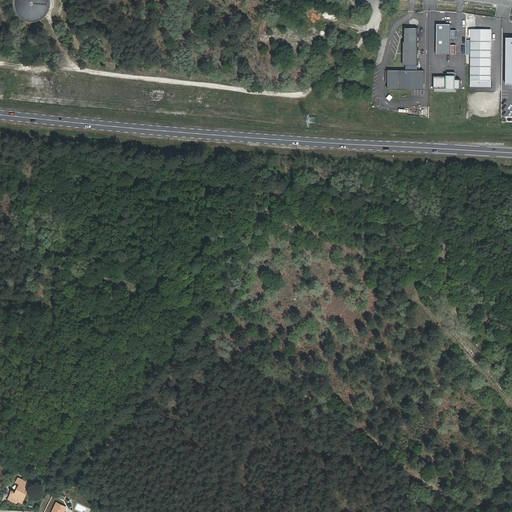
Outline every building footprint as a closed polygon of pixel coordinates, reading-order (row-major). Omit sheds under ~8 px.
[(48,22),(54,19),(58,14),(61,8),(62,2),(61,0),(23,0),(23,6),(26,12),(30,17),(35,21),(41,22),(48,22)] [(452,45),(452,39),(457,39),(457,30),(452,30),(452,24),(438,24),(437,54),(457,54),(457,45),(452,45)] [(418,27),(404,27),(404,65),(419,65),(418,27)] [(471,30),(470,87),(490,87),(491,30),(471,30)] [(417,70),(387,71),(388,89),(416,89),(424,88),(424,70),(417,70)] [(435,88),(461,88),(461,80),(456,79),(456,72),(448,72),(448,76),(435,76),(435,88)] [(10,498),(20,503),(24,504),(33,485),(19,479),(17,484),(21,486),(16,495),(14,493),(13,492),(10,498)] [(64,511),(67,507),(57,503),(54,511),(55,511),(54,511),(64,511)]
